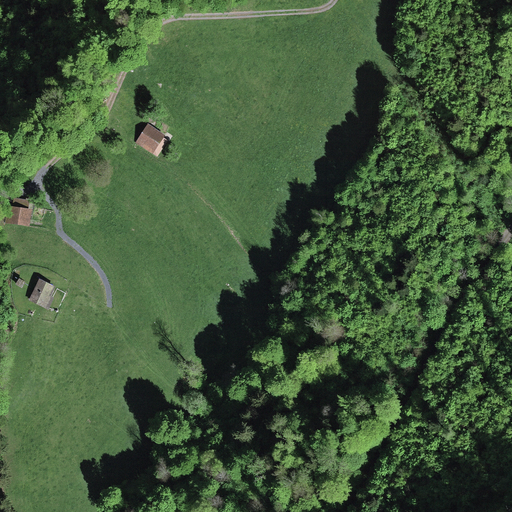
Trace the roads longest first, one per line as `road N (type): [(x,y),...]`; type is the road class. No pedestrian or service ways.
road 1 (track): [(334,0),(317,10),(167,19),(146,33),(97,128),(23,192)]
road 2 (track): [(511,226),(435,340),(343,511)]
